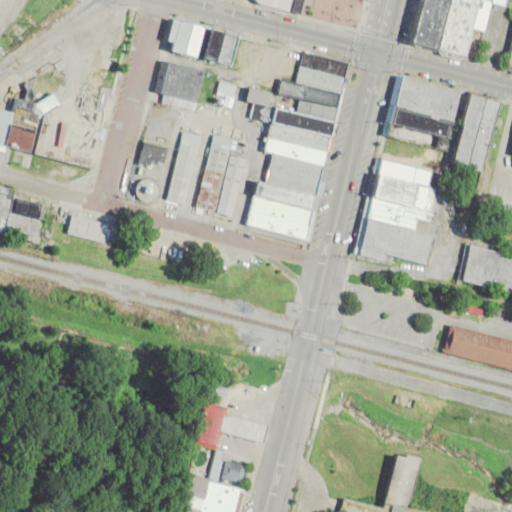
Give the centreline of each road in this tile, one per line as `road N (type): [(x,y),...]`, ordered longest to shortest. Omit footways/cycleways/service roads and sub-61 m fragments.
road 1 (tertiary): [(264,511),(375,53)]
road 2 (residential): [(0,179),(325,262)]
road 3 (residential): [(511,411),(303,352)]
road 4 (residential): [(103,205),(155,0)]
road 5 (tertiary): [(375,53),(172,0)]
road 6 (tertiary): [(511,86),(375,53)]
